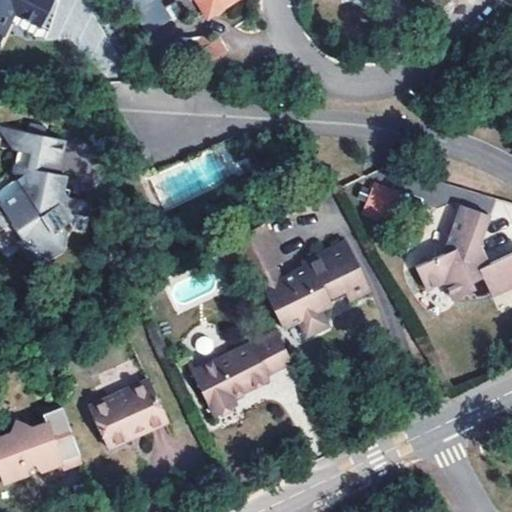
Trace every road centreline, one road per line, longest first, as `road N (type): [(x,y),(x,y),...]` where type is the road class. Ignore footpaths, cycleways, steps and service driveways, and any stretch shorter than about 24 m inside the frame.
road 1 (residential): [(276,0),(282,26),(318,69),(371,84),(408,71),(478,0)]
road 2 (residential): [(258,511),(437,427)]
